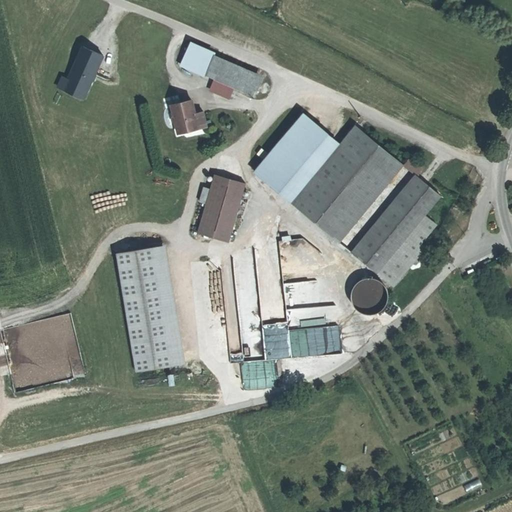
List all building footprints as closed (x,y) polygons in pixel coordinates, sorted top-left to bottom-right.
[(63,88),(85,99),(106,54),(83,44),(63,88)] [(215,57),(191,46),(183,64),(207,75),(215,57)] [(261,77),(215,57),(207,75),(252,95),(261,77)] [(192,100),(172,105),(178,133),(198,128),(195,114),(192,100)] [(204,112),(195,114),(198,128),(207,126),(204,112)] [(303,114),(255,171),(290,201),(338,143),(303,114)] [(355,125),(292,202),(339,241),(403,165),(355,125)] [(403,165),(418,177),(421,163),(411,156),(403,165)] [(245,183),(215,174),(198,232),(229,241),(245,183)] [(418,177),(354,253),(376,272),(425,215),(441,196),(418,177)] [(437,224),(425,215),(376,272),(393,286),(425,248),(420,244),(437,224)] [(336,325),(335,305),(286,310),(278,241),(232,250),(241,335),(336,325)] [(156,247),(117,253),(136,371),(175,365),(156,247)] [(366,278),(362,280),(359,282),(355,285),(353,290),(352,294),(352,298),(353,302),(354,305),(356,308),(360,311),(361,312),(365,313),(368,314),(372,314),(375,313),(379,311),(383,308),(386,304),(387,300),(388,297),(387,293),(386,289),(385,287),(383,284),(378,280),(375,279),(371,278),(366,278)]
